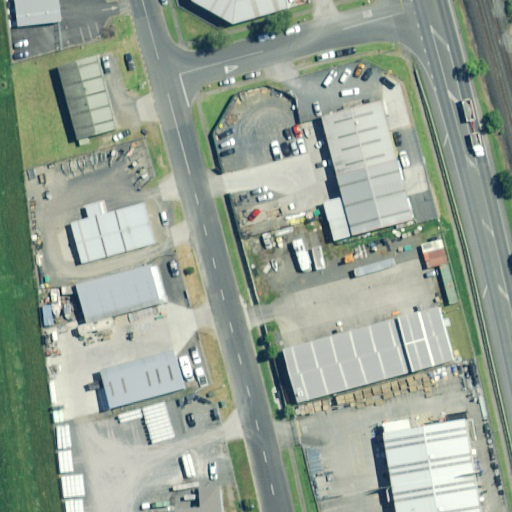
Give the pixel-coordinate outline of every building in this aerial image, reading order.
[(50,26),(47,0),(9,0),(13,30),(50,26)] [(183,0),(185,5),(224,29),(280,12),(276,0),(183,0)] [(87,58),(49,68),(70,143),(108,132),(87,58)] [(385,99),(324,116),(359,239),(420,221),(385,99)] [(137,202),(59,223),(71,265),(148,244),(137,202)] [(148,266),(69,288),(80,326),(159,304),(148,266)] [(276,352),(291,405),(446,361),(431,308),(276,352)] [(89,373),(100,412),(175,392),(164,352),(89,373)] [(479,511),(466,412),(403,420),(415,511),(479,511)]
